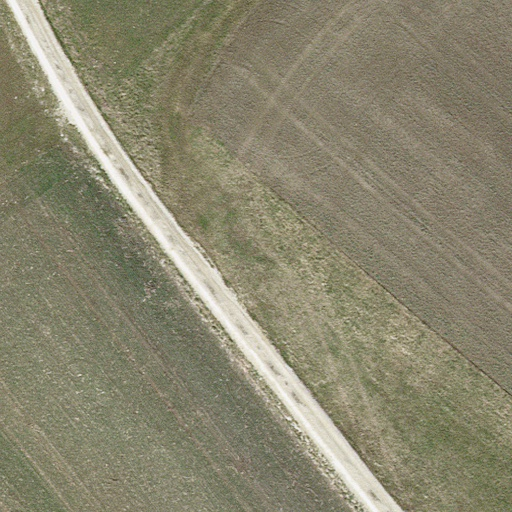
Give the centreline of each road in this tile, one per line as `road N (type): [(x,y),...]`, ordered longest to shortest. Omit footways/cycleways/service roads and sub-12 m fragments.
road 1 (track): [(43,0),(124,118),(440,511)]
road 2 (track): [(205,220),(197,124),(207,33),(223,0)]
